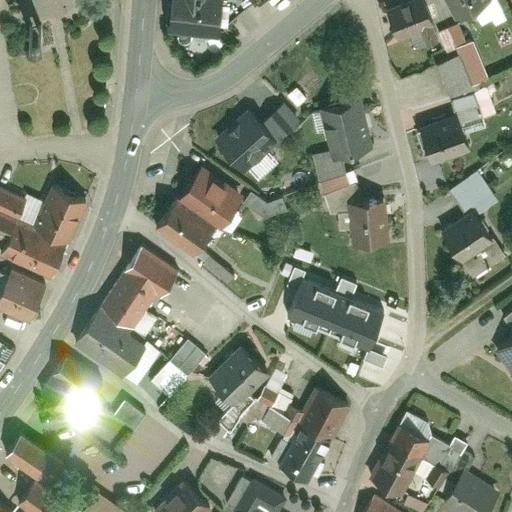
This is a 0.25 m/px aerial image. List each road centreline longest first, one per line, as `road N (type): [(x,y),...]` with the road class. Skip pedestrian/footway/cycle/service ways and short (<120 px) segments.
road 1 (residential): [(415,375),(413,211),(395,111),(357,0)]
road 2 (residential): [(61,328),(179,420),(339,506)]
road 3 (residential): [(380,410),(114,213)]
road 4 (residential): [(319,0),(226,84),(126,121)]
road 5 (tertiary): [(61,328),(114,213)]
road 6 (residential): [(0,160),(88,145),(125,148)]
road 7 (tertiary): [(126,121),(131,0)]
